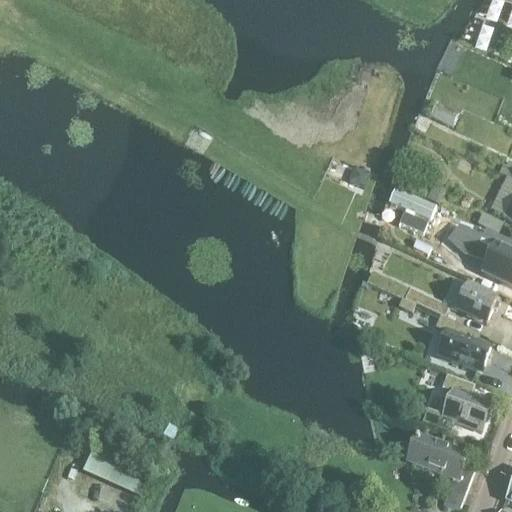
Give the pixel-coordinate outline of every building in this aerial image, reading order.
[(437,107),(431,120),(452,131),(459,118),(437,107)] [(502,167),(498,175),(511,182),(511,166),(507,164),(505,168),(502,167)] [(431,192),(427,201),(440,208),(444,198),(431,192)] [(503,226),(482,216),(477,227),(497,238),(503,226)] [(511,245),(487,233),(483,240),(469,233),(455,250),(465,258),(488,266),(485,275),(484,277),(511,290),(511,245)] [(372,274),(367,286),(402,303),(415,308),(415,307),(445,320),(450,309),(443,306),(372,274)] [(444,305),(443,306),(450,309),(451,309),(458,313),(458,314),(486,327),(498,302),(469,289),(454,282),(444,305)] [(402,303),(399,311),(413,317),(415,311),(439,322),(436,330),(448,336),(442,350),(439,361),(451,364),(454,366),(466,370),(482,376),(491,351),(477,346),(480,337),(445,320),(415,307),(415,308),(402,303)] [(427,412),(422,426),(450,437),(455,425),(482,435),(488,417),(492,408),(470,400),(475,389),(448,378),(443,391),(446,392),(437,415),(427,412)] [(181,433),(170,427),(165,437),(176,443),(181,433)] [(469,455),(423,438),(421,443),(418,442),(417,446),(419,447),(411,466),(453,482),(443,509),(451,511),(459,511),(475,471),(465,467),(469,455)]
